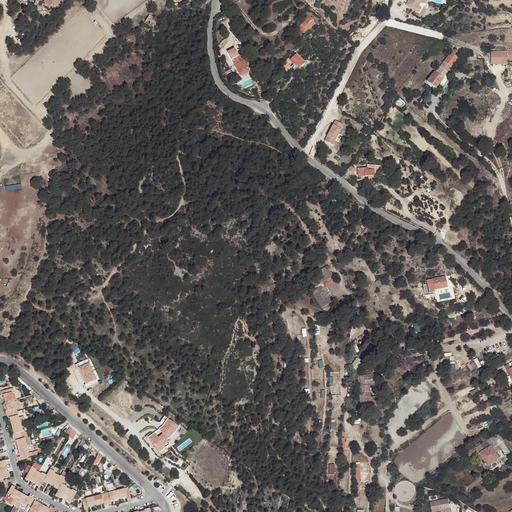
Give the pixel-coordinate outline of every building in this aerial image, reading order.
[(408,0),(407,3),(411,5),(410,7),(416,10),(419,5),(421,2),(421,0),(425,0),(426,0),(408,0)] [(308,27),(316,20),(308,11),(300,18),(302,20),(308,27)] [(151,14),(146,24),(151,27),(157,18),(151,14)] [(304,30),(308,27),(302,20),(299,24),(304,30)] [(508,49),(495,50),(495,59),(508,59),(511,58),(511,47),(508,48),(508,49)] [(249,68),(244,57),(247,55),(245,51),(244,52),(242,48),(238,50),(239,52),(234,55),(236,59),(234,60),(242,73),(249,68)] [(451,48),(435,69),(443,75),(459,54),(451,48)] [(495,59),(495,50),(491,50),(492,62),(508,62),(508,59),(495,59)] [(291,68),(288,64),(291,61),(300,69),(306,62),(295,52),(281,66),(287,72),(291,68)] [(434,68),(426,79),(436,86),(444,76),(443,75),(435,69),(434,68)] [(340,121),(332,118),(323,138),(331,142),(340,121)] [(353,173),(360,174),(364,175),(363,180),(369,180),(370,175),(370,168),(373,168),(374,164),(364,163),(364,167),(354,166),(353,173)] [(324,279),(333,272),(329,266),(308,281),(312,287),(320,281),(324,279)] [(336,276),(333,272),(324,279),(326,283),(336,276)] [(448,287),(446,277),(427,282),(431,294),(436,293),(435,291),(448,287)] [(317,287),(327,302),(332,299),(320,281),(312,287),(313,289),(317,287)] [(312,290),(322,305),(327,302),(317,287),(313,289),(312,290)] [(348,298),(348,297),(337,305),(342,311),(351,304),(356,310),(359,307),(355,301),(352,303),(351,301),(353,299),(351,296),(348,298)] [(351,365),(357,369),(363,360),(357,357),(351,365)] [(88,359),(75,365),(77,369),(79,368),(86,384),(84,385),(87,389),(98,383),(88,359)] [(470,363),(474,370),(482,365),(478,359),(470,363)] [(359,383),(362,402),(368,401),(368,402),(378,400),(377,393),(371,394),(369,382),(374,381),(372,371),(361,373),(362,383),(359,383)] [(12,389),(0,391),(0,392),(1,396),(3,395),(7,411),(5,411),(7,418),(9,418),(14,434),(11,434),(12,437),(13,441),(15,441),(20,457),(18,457),(19,461),(27,459),(26,455),(29,455),(26,446),(30,445),(27,434),(25,434),(24,431),(22,431),(20,422),(24,421),(23,416),(18,417),(18,415),(15,416),(13,409),(16,409),(13,400),(12,395),(11,392),(13,392),(12,389)] [(149,435),(160,449),(166,445),(165,443),(169,440),(167,437),(171,434),(176,428),(179,423),(169,416),(164,424),(160,427),(163,432),(158,435),(155,430),(149,435)] [(468,452),(471,458),(480,453),(488,465),(499,458),(493,448),(499,444),(505,453),(511,454),(503,441),(504,440),(499,433),(468,452)] [(0,484),(4,484),(2,479),(9,477),(8,472),(7,472),(6,466),(6,465),(5,461),(0,461),(0,484)] [(28,473),(25,479),(35,484),(35,485),(40,488),(43,482),(48,485),(48,483),(54,487),(53,488),(58,490),(55,496),(59,499),(60,498),(66,501),(65,502),(70,505),(77,492),(72,489),(71,490),(66,487),(66,486),(62,484),(65,478),(60,475),(60,476),(54,473),(56,470),(51,468),(46,476),(42,473),(41,474),(39,472),(42,467),(34,462),(31,467),(28,465),(24,471),(28,473)] [(55,511),(56,510),(50,507),(49,509),(35,501),(36,499),(29,495),(28,497),(14,489),(15,488),(11,486),(4,500),(18,508),(21,503),(24,505),(25,503),(28,504),(27,507),(31,509),(29,511),(55,511)] [(81,500),(84,510),(88,510),(87,507),(103,504),(104,505),(111,504),(110,502),(126,498),(127,500),(130,499),(128,490),(125,491),(124,489),(115,491),(114,487),(106,489),(108,495),(102,497),(101,495),(81,500)] [(449,496),(431,498),(432,508),(441,507),(441,506),(450,504),(449,496)]
